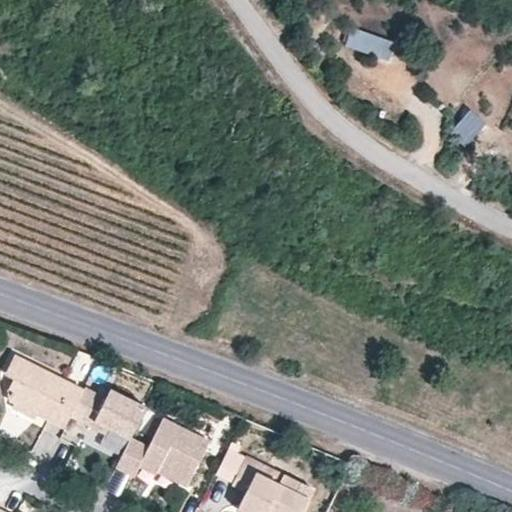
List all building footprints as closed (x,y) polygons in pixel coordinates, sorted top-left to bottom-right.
[(386,60),(393,42),(352,26),(345,44),(386,60)] [(468,107),(449,131),(466,144),(485,121),(468,107)] [(83,394),(14,359),(4,378),(13,382),(7,393),(13,403),(65,429),(70,419),(83,394)] [(85,390),(83,394),(70,419),(93,431),(96,425),(131,442),(146,411),(109,392),(105,400),(85,390)] [(148,450),(131,442),(117,470),(134,478),(140,468),(157,477),(162,465),(192,480),(209,444),(162,421),(148,450)] [(305,511),(315,493),(247,460),(233,488),(245,494),(237,511),(240,511),(305,511)]
